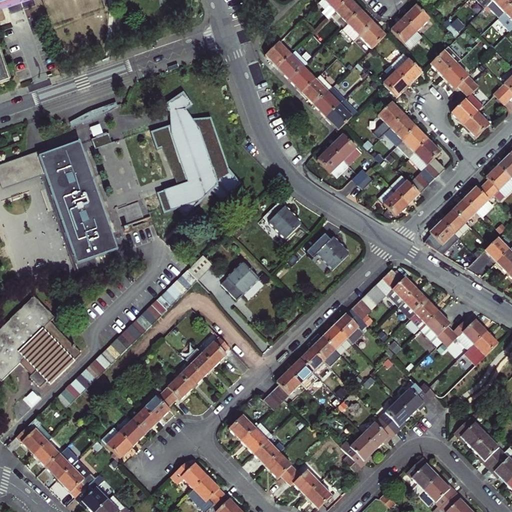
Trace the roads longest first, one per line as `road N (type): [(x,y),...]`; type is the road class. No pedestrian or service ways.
road 1 (residential): [(393,243),(280,165),(228,32)]
road 2 (residential): [(393,243),(197,436)]
road 3 (residential): [(0,111),(228,32)]
road 4 (residential): [(343,511),(421,444),(435,446),(500,511)]
road 5 (residential): [(511,314),(393,243)]
